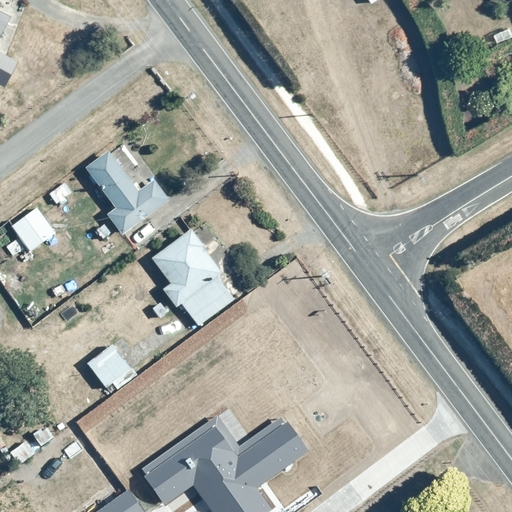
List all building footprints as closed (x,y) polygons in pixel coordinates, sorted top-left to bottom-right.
[(0,78),(11,85),(23,60),(0,48),(0,43),(17,12),(0,3),(0,78)] [(144,192),(114,150),(90,167),(119,209),(112,214),(126,234),(171,202),(157,183),(144,192)] [(59,233),(40,206),(14,224),(34,251),(59,233)] [(209,249),(196,231),(157,258),(175,284),(168,289),(180,307),(186,303),(201,325),(252,290),(219,242),(209,249)] [(134,369),(115,344),(91,362),(110,387),(134,369)]
